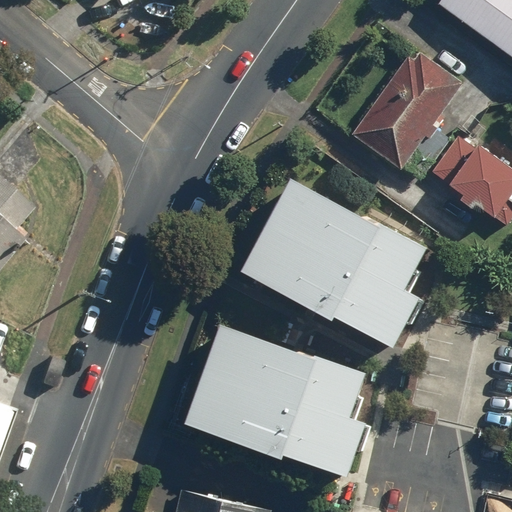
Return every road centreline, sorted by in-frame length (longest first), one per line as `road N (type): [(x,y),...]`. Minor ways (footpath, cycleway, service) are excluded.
road 1 (tertiary): [(55,511),(179,174)]
road 2 (residential): [(179,174),(0,21)]
road 3 (tertiary): [(179,174),(295,0)]
